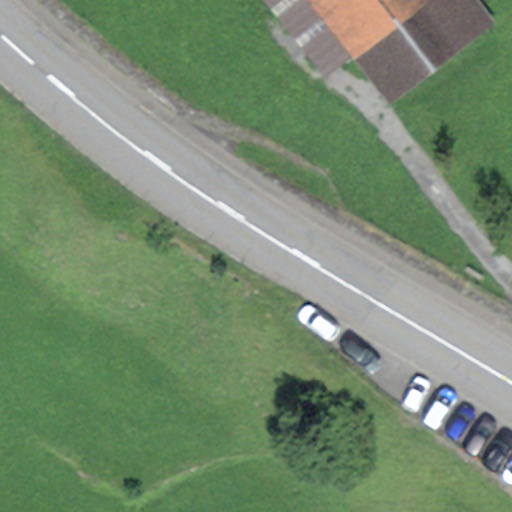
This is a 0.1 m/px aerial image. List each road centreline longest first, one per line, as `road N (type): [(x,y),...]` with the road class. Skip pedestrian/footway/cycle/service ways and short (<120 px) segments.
road 1 (primary): [(0,36),(123,140),(221,207),(511,385)]
road 2 (track): [(511,285),(380,127),(288,40)]
